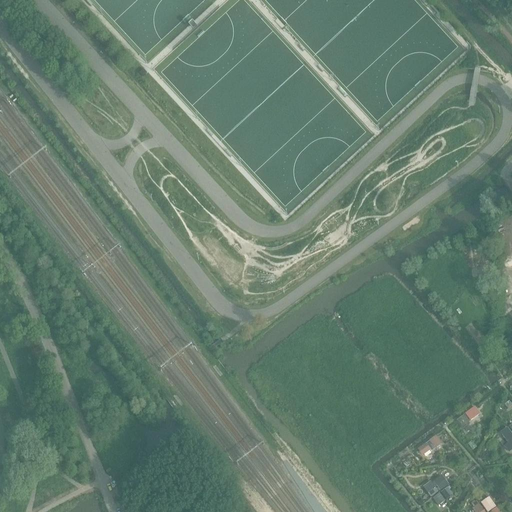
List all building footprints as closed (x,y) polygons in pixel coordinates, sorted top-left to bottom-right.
[(113,192),(108,185),(105,188),(110,195),(113,192)] [(475,407),(464,415),(464,416),(467,419),(469,422),(481,414),(475,407)] [(467,419),(464,416),(464,415),(456,421),(463,430),(471,424),(467,419)] [(511,434),(507,428),(500,433),(508,444),(504,446),(509,453),(511,450),(511,434)] [(429,447),(427,444),(423,447),(426,450),(422,453),(425,456),(432,451),(429,447)] [(442,476),(433,482),(440,491),(448,485),(442,476)] [(430,482),(423,487),(430,497),(437,492),(430,482)] [(441,493),(447,501),(454,495),(450,490),(451,489),(449,487),(448,488),(441,493)] [(439,506),(445,501),(440,494),(433,499),(439,506)] [(481,503),(486,511),(489,511),(496,507),(489,497),(481,503)]
